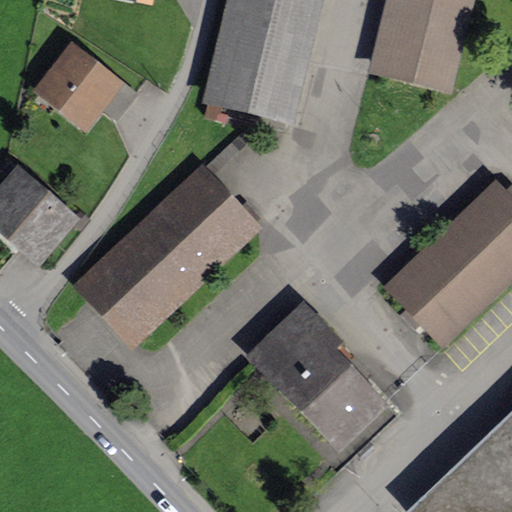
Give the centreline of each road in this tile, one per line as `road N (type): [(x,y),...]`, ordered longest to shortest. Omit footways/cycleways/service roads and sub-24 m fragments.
road 1 (residential): [(210,0),(188,76),(116,200),(11,338)]
road 2 (secondary): [(11,338),(180,511)]
